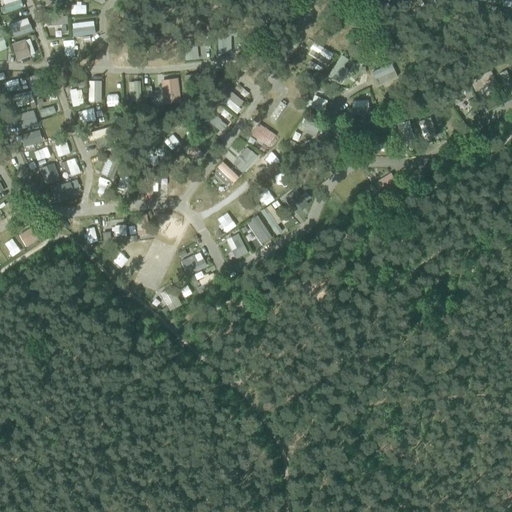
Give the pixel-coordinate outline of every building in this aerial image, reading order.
[(22,0),(3,0),(7,11),(24,6),(22,0)] [(87,0),(74,0),(72,5),(84,10),(88,0),(87,0)] [(19,36),(34,30),(28,17),(13,23),(19,36)] [(66,18),(48,19),(48,26),(66,25),(66,18)] [(73,22),(74,36),(96,35),(96,21),(73,22)] [(0,50),(9,48),(4,35),(0,36),(0,50)] [(233,53),(233,37),(218,37),(219,53),(233,53)] [(18,60),(36,54),(31,38),(13,43),(18,60)] [(79,53),(79,40),(67,41),(68,53),(79,53)] [(325,66),(333,53),(315,41),(306,55),(325,66)] [(342,83),(353,60),(340,54),(329,77),(342,83)] [(373,70),(379,84),(398,76),(391,62),(373,70)] [(40,72),(28,76),(32,91),(19,94),(20,99),(35,95),(38,104),(56,99),(54,92),(46,94),(40,72)] [(14,89),(25,89),(24,75),(13,76),(14,89)] [(162,103),(180,103),(179,78),(161,79),(162,103)] [(88,80),(88,101),(102,101),(102,80),(88,80)] [(142,97),(141,80),(129,81),(129,98),(142,97)] [(481,93),(493,94),(494,81),(481,80),(481,93)] [(109,93),(109,104),(120,104),(120,93),(109,93)] [(242,110),(238,105),(243,101),(235,93),(225,102),(237,115),(242,110)] [(280,101),(271,118),(277,121),(286,104),(280,101)] [(40,108),(41,116),(60,113),(59,105),(40,108)] [(213,110),(206,117),(220,132),(227,125),(213,110)] [(34,111),(19,115),(23,128),(38,123),(34,111)] [(88,119),(98,119),(98,111),(88,111),(88,119)] [(302,125),(317,132),(320,125),(305,118),(302,125)] [(430,118),(418,120),(421,137),(434,134),(430,118)] [(411,121),(399,123),(401,138),(413,136),(411,121)] [(261,123),(252,135),(269,147),(277,135),(261,123)] [(93,130),(96,146),(102,145),(101,137),(112,135),(110,127),(93,130)] [(42,142),(40,132),(25,136),(27,146),(42,142)] [(56,143),(59,154),(75,149),(72,139),(56,143)] [(193,140),(184,148),(196,161),(205,153),(193,140)] [(50,149),(36,153),(39,161),(52,157),(50,149)] [(277,174),(285,165),(271,151),(263,159),(277,174)] [(114,178),(122,159),(104,152),(97,171),(114,178)] [(232,163),(237,167),(240,163),(235,159),(232,163)] [(234,183),(240,177),(224,162),(215,172),(224,181),(228,177),(234,183)] [(56,163),(40,167),(46,187),(61,183),(56,163)] [(258,166),(259,174),(269,172),(268,164),(258,166)] [(119,184),(133,186),(135,171),(122,169),(119,184)] [(376,182),(382,192),(399,182),(392,171),(376,182)] [(108,191),(110,185),(101,181),(99,188),(108,191)] [(62,194),(73,190),(70,182),(53,188),(58,202),(65,200),(62,194)] [(308,209),(310,191),(287,187),(284,206),(308,209)] [(245,199),(236,205),(245,218),(254,212),(245,199)] [(271,204),(260,210),(276,235),(283,231),(278,223),(282,221),(271,204)] [(228,212),(217,219),(225,233),(236,226),(228,212)] [(260,244),(272,238),(259,215),(247,221),(260,244)] [(135,221),(139,235),(152,232),(148,218),(135,221)] [(16,227),(19,232),(24,230),(21,224),(16,227)] [(20,233),(26,245),(42,237),(36,225),(20,233)] [(11,250),(6,252),(7,253),(21,247),(15,232),(5,237),(11,250)] [(227,239),(236,258),(249,252),(239,232),(227,239)] [(130,249),(124,244),(121,247),(127,253),(130,249)] [(180,259),(186,274),(208,266),(203,251),(180,259)] [(120,273),(129,263),(116,252),(108,261),(120,273)] [(170,311),(183,304),(173,285),(160,292),(170,311)] [(192,285),(180,289),(183,298),(195,293),(192,285)]
